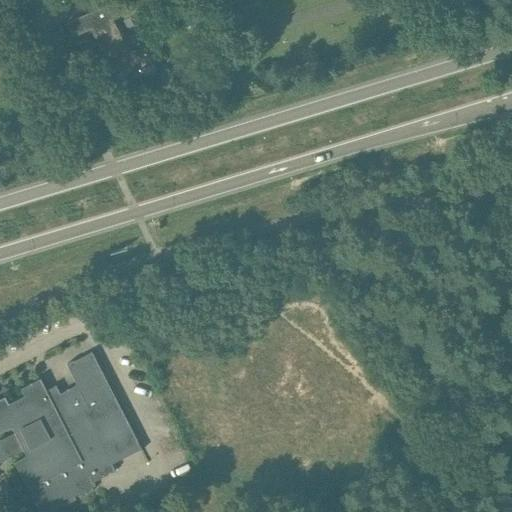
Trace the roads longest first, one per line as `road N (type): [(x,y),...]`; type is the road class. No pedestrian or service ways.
road 1 (secondary): [(511,46),(0,200)]
road 2 (secondary): [(0,251),(511,98)]
